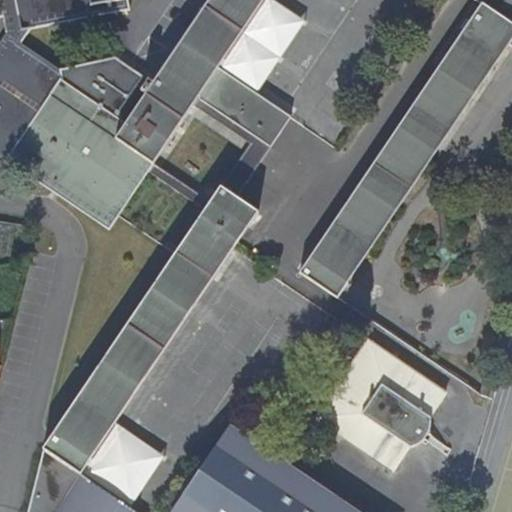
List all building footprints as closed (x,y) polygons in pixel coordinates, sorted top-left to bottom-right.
[(0,0),(0,23),(5,23),(6,37),(20,46),(28,31),(34,29),(130,12),(129,6),(127,0),(0,0)] [(511,47),(511,0),(475,0),(474,1),(482,6),(301,275),(338,300),(510,46),(511,47)] [(191,115),(194,109),(156,83),(153,87),(150,84),(142,95),(146,98),(126,127),(115,120),(61,83),(60,72),(20,46),(6,37),(0,46),(0,166),(8,164),(110,234),(121,217),(150,174),(156,166),(168,149),(191,115)] [(115,60),(60,72),(61,83),(115,120),(143,78),(115,60)] [(219,71),(199,101),(255,139),(271,150),(291,121),(219,71)] [(199,101),(194,109),(250,147),(247,153),(222,190),(238,201),(271,150),(255,139),(199,101)] [(212,205),(156,166),(150,174),(206,213),(212,205)] [(259,216),(238,201),(222,190),(212,205),(206,213),(178,254),(214,280),(236,248),(259,216)] [(45,452),(82,477),(214,280),(178,254),(55,437),(45,452)] [(0,369),(12,322),(0,323),(0,369)] [(445,396),(447,393),(374,344),(373,347),(369,344),(319,418),(322,421),(320,424),(393,473),(395,470),(398,472),(413,451),(419,450),(426,447),(430,442),(434,438),(435,432),(436,425),(434,419),(449,398),(445,396)] [(229,427),(170,511),(353,511),(276,459),(273,457),(229,427)] [(134,511),(82,477),(45,452),(28,511),(134,511)]
